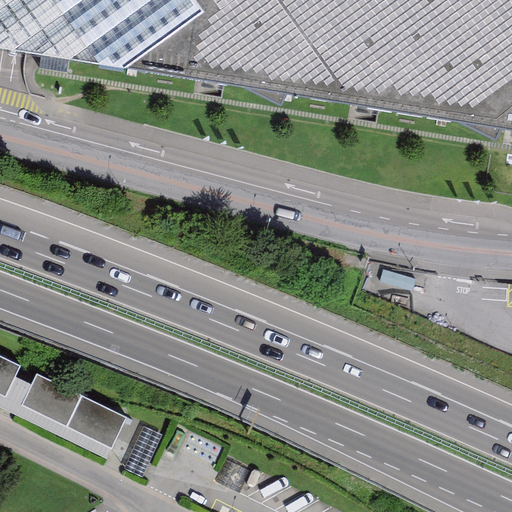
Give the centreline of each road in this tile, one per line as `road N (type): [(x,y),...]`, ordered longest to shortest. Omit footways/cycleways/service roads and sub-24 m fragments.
road 1 (trunk): [(0,290),(511,501)]
road 2 (trunk): [(511,447),(259,338),(0,240)]
road 3 (residential): [(511,248),(364,223),(0,135)]
